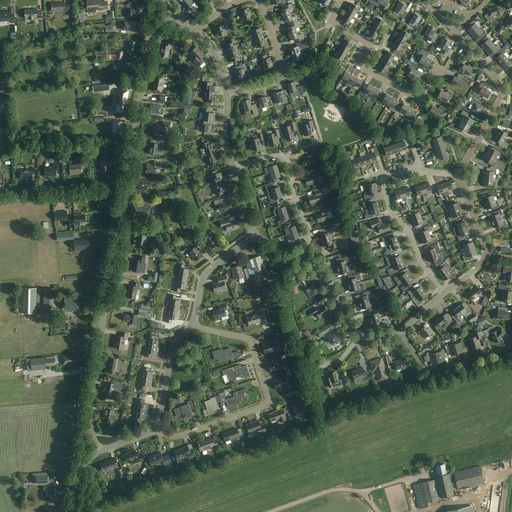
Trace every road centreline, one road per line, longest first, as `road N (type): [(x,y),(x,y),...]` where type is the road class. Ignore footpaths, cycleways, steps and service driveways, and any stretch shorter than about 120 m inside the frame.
road 1 (unclassified): [(99,449),(86,414),(124,192)]
road 2 (residential): [(464,44),(414,97),(359,66),(364,40),(333,23),(343,0)]
road 3 (unclassified): [(124,192),(151,38),(171,12)]
road 4 (residential): [(444,292),(388,207),(383,177),(419,166)]
road 5 (residential): [(227,94),(282,75),(255,0)]
road 6 (residential): [(399,331),(430,371),(511,346)]
road 7 (residential): [(268,403),(250,341),(190,325)]
road 8 (residential): [(0,200),(124,192)]
road 9 (residential): [(153,429),(179,436),(268,403)]
